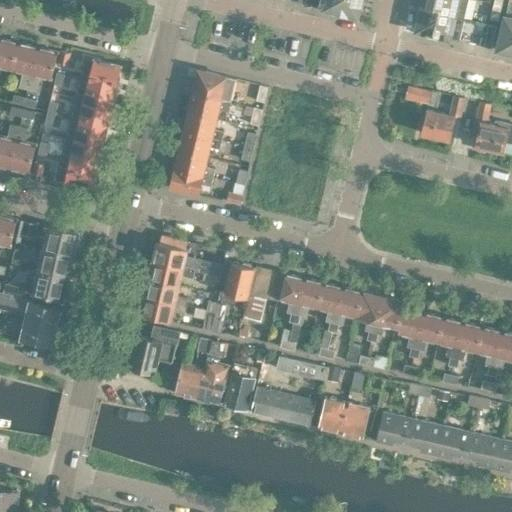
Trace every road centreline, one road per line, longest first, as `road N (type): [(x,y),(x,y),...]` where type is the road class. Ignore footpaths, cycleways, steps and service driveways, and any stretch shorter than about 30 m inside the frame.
road 1 (residential): [(361,152),(372,96),(164,46)]
road 2 (unclassified): [(64,470),(121,226)]
road 3 (residential): [(127,201),(337,250)]
road 4 (residential): [(337,250),(511,292)]
road 5 (residential): [(209,0),(381,42)]
road 6 (residential): [(236,511),(64,470)]
road 7 (residential): [(164,46),(0,9)]
road 8 (unclassified): [(127,201),(164,46)]
road 9 (residential): [(511,186),(361,152)]
road 10 (residential): [(381,42),(511,72)]
road 11 (residential): [(121,226),(0,197)]
